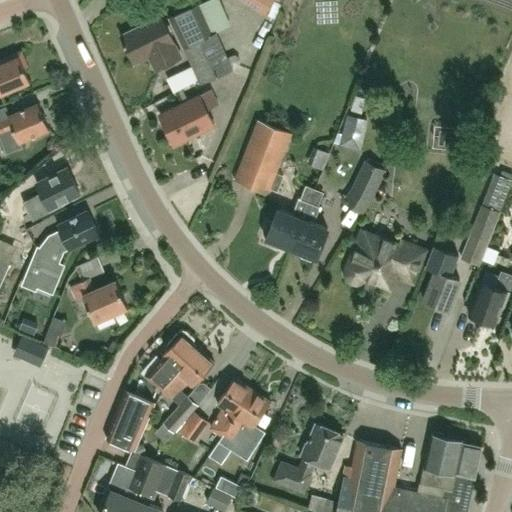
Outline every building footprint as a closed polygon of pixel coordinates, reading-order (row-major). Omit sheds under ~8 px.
[(243,0),(272,17),(282,0),(243,0)] [(211,34),(198,3),(169,17),(184,49),(200,83),(228,71),(218,49),(222,47),(216,31),(211,34)] [(155,67),(180,56),(161,15),(121,33),(134,61),(148,54),(155,67)] [(0,92),(31,80),(25,66),(29,65),(23,50),(0,59),(0,92)] [(174,144),(214,125),(199,94),(159,113),(174,144)] [(20,140),(50,127),(38,101),(8,115),(9,117),(0,121),(0,133),(8,152),(23,145),(20,140)] [(364,146),(372,121),(354,115),(346,141),(364,146)] [(276,189),(281,175),(274,172),(291,132),(257,119),(233,178),(267,192),(269,186),(276,189)] [(370,199),(384,170),(366,161),(352,190),(345,201),(361,212),(370,199)] [(42,191),(23,201),(32,219),(63,204),(61,200),(79,191),(67,168),(37,182),(42,191)] [(493,179),(483,203),(499,209),(509,185),(493,179)] [(290,248),(313,188),(305,185),(301,198),(299,198),(293,214),(276,208),(272,221),(269,220),(266,222),(262,233),(263,236),(266,237),(265,238),(290,248)] [(322,191),(313,188),(290,248),(301,252),(300,253),(301,255),(310,259),(312,258),(313,256),(315,257),(326,227),(313,222),(318,207),(316,206),(322,191)] [(459,258),(478,263),(500,210),(481,202),(459,258)] [(56,235),(57,238),(53,240),(47,254),(35,249),(21,284),(34,289),(37,282),(54,289),(64,265),(59,262),(63,251),(69,248),(99,233),(88,210),(58,225),(61,232),(56,235)] [(413,282),(426,250),(401,240),(400,245),(362,230),(346,269),(346,274),(347,278),(350,281),(354,283),(359,283),(363,281),(365,277),(390,286),(395,274),(413,282)] [(447,309),(459,277),(450,274),(457,255),(433,245),(425,265),(435,269),(423,299),(447,309)] [(0,258),(0,285),(1,286),(10,263),(0,258)] [(482,323),(483,320),(493,324),(501,305),(503,306),(509,292),(508,292),(511,282),(511,275),(501,271),(495,286),(481,281),(468,314),(472,316),(471,319),(482,323)] [(95,321),(128,306),(116,280),(95,289),(89,277),(71,285),(76,298),(83,295),(95,321)] [(169,346),(161,356),(162,357),(146,375),(161,388),(161,387),(198,347),(192,341),(195,338),(183,328),(179,329),(166,343),(169,346)] [(161,387),(161,388),(179,403),(164,421),(174,430),(198,404),(181,389),(189,380),(194,384),(214,361),(198,347),(161,387)] [(210,426),(222,434),(252,388),(234,376),(217,403),(222,406),(210,426)] [(252,388),(222,434),(219,439),(247,456),(263,430),(255,425),(270,399),(252,388)] [(125,390),(120,400),(105,437),(114,441),(134,450),(150,413),(154,402),(125,390)] [(209,422),(193,410),(180,428),(195,440),(209,422)] [(330,465),(343,431),(317,421),(308,442),(307,441),(301,454),(304,455),(299,467),(282,460),(275,478),(305,491),(313,472),(311,471),(316,460),(330,465)] [(432,432),(419,491),(416,506),(442,511),(467,511),(482,444),(480,443),(480,442),(448,435),(448,436),(432,432)] [(336,511),(442,511),(416,506),(419,491),(394,486),(402,448),(358,439),(353,465),(346,464),(343,477),(336,511)] [(131,511),(143,483),(153,458),(132,449),(125,464),(135,468),(124,493),(111,488),(101,511),(131,511)] [(153,458),(143,483),(131,511),(161,511),(163,509),(151,504),(157,489),(180,498),(191,473),(153,458)] [(243,485),(222,475),(216,486),(238,496),(243,485)] [(213,486),(206,500),(225,509),(232,496),(213,486)]
